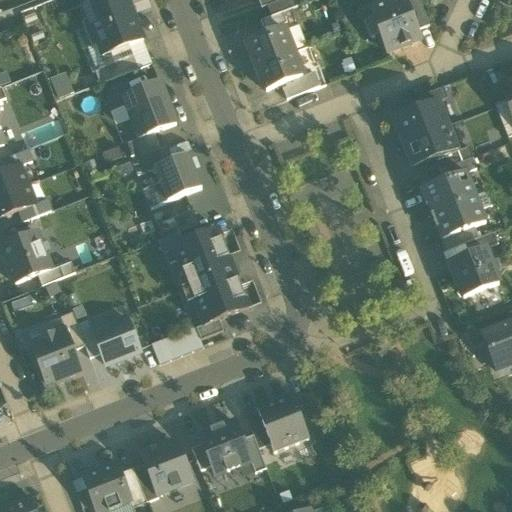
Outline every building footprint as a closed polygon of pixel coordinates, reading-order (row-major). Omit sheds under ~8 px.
[(97,46),(102,59),(124,51),(129,49),(143,43),(125,0),(100,0),(82,7),(89,26),(85,28),(93,48),(97,46)] [(257,0),(261,10),(266,8),(285,0),(257,0)] [(282,15),(297,9),(293,0),(285,0),(266,8),(271,19),(282,15)] [(396,0),(370,10),(388,55),(420,42),(416,33),(402,0),(396,0)] [(402,0),(416,33),(429,28),(417,0),(402,0)] [(287,26),(282,15),(271,19),(260,24),(264,35),(287,26)] [(257,70),(292,56),(283,32),(247,46),(257,70)] [(97,46),(93,48),(87,50),(95,70),(105,66),(102,59),(97,46)] [(138,71),(129,49),(124,51),(133,73),(138,71)] [(133,73),(124,51),(102,59),(105,66),(106,70),(95,74),(100,86),(133,73)] [(292,56),(257,70),(266,94),(285,87),(302,80),(292,56)] [(48,79),(56,99),(71,94),(64,74),(48,79)] [(320,90),(315,75),(302,80),(285,87),(286,90),(282,92),(286,103),(320,90)] [(511,83),(500,88),(506,103),(511,118),(511,83)] [(122,101),(139,142),(154,136),(176,127),(160,86),(122,101)] [(420,98),(425,109),(438,104),(447,100),(443,89),(420,98)] [(495,107),(508,140),(511,138),(511,118),(506,103),(495,107)] [(393,122),(403,146),(448,129),(438,104),(425,109),(393,122)] [(403,146),(412,171),(435,162),(457,154),(448,129),(403,146)] [(127,146),(134,163),(160,152),(154,136),(139,142),(127,146)] [(435,162),(439,173),(473,160),(468,149),(457,154),(435,162)] [(154,171),(171,164),(165,150),(160,152),(134,163),(131,164),(137,179),(154,172),(154,171)] [(0,163),(0,166),(4,175),(20,169),(21,169),(32,165),(27,153),(0,163)] [(143,193),(150,212),(201,192),(188,158),(171,164),(154,171),(154,172),(160,186),(143,193)] [(443,185),(466,176),(477,172),(473,160),(439,173),(443,185)] [(0,176),(0,199),(28,188),(21,169),(20,169),(4,175),(0,176)] [(475,200),(466,176),(443,185),(421,194),(426,207),(428,206),(432,217),(475,200)] [(28,188),(0,199),(0,221),(19,214),(36,208),(35,207),(28,188)] [(475,200),(480,213),(491,209),(486,195),(475,200)] [(485,225),(480,213),(475,200),(432,217),(430,218),(436,231),(438,231),(442,242),(474,230),(485,225)] [(47,203),(35,207),(36,208),(19,214),(23,226),(51,214),(47,203)] [(198,228),(192,213),(173,221),(179,235),(180,235),(198,228)] [(442,242),(447,253),(478,241),(474,230),(442,242)] [(203,328),(203,329),(218,323),(248,311),(236,280),(237,279),(232,265),(230,265),(218,233),(184,246),(173,251),(173,252),(183,276),(187,275),(197,302),(194,303),(194,304),(203,328)] [(0,247),(0,248),(15,287),(37,278),(50,273),(35,234),(0,247)] [(162,256),(173,252),(173,251),(184,246),(180,235),(179,235),(157,244),(162,256)] [(450,265),(463,301),(498,287),(485,252),(450,265)] [(50,273),(37,278),(42,289),(75,276),(71,265),(50,273)] [(183,276),(176,278),(187,306),(194,304),(194,303),(197,302),(187,275),(183,276)] [(60,321),(65,334),(66,333),(74,354),(85,350),(76,328),(72,316),(60,321)] [(92,335),(101,357),(105,368),(140,354),(127,321),(92,335)] [(76,328),(85,350),(90,361),(101,357),(92,335),(87,323),(76,328)] [(203,329),(203,328),(196,331),(200,343),(223,334),(218,323),(203,329)] [(511,323),(482,335),(498,375),(511,369),(511,323)] [(200,343),(196,331),(195,330),(151,347),(159,368),(203,350),(200,343)] [(81,372),(74,354),(66,333),(65,334),(53,338),(53,337),(42,341),(43,343),(30,347),(46,386),(81,372)] [(292,397),(256,411),(257,413),(271,447),(274,455),(309,442),(292,397)] [(253,438),(258,452),(271,447),(257,413),(245,418),(253,438)] [(215,479),(251,465),(242,443),(234,424),(199,438),(202,447),(211,469),(215,479)] [(258,452),(253,438),(242,443),(251,465),(255,476),(266,472),(258,452)] [(175,443),(156,450),(158,454),(177,447),(175,443)] [(157,498),(192,484),(177,447),(158,454),(156,450),(141,456),(145,468),(157,498)] [(211,469),(202,447),(191,451),(200,474),(211,469)] [(120,507),(129,504),(131,503),(120,477),(116,466),(82,480),(95,511),(116,511),(121,510),(120,507)] [(157,498),(145,468),(133,472),(146,506),(158,501),(157,498)] [(133,472),(120,477),(131,503),(129,504),(132,511),(146,506),(133,472)] [(0,511),(34,511),(30,500),(0,511)]
